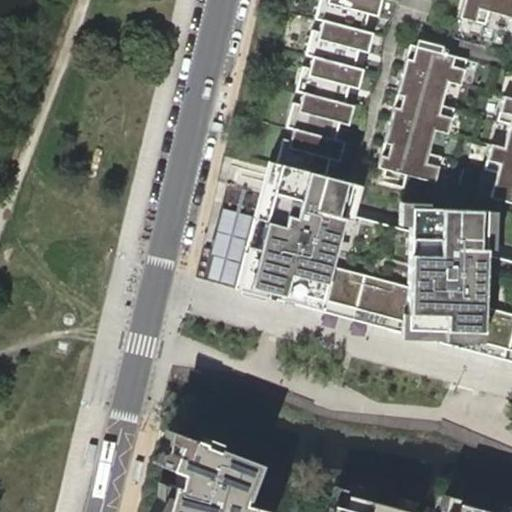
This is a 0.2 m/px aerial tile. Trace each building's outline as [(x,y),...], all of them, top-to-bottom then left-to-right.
[(376,17),(380,0),(319,0),(314,19),(321,21),(318,33),(311,31),(305,55),(312,57),(309,69),(302,67),(295,91),(302,93),(299,105),(292,103),(286,127),(293,129),(290,141),(282,139),(276,164),(324,176),(329,160),(338,162),(343,143),(334,140),(338,124),(348,126),(352,106),(343,104),(348,87),(357,89),(362,70),(353,68),(357,51),(367,53),(372,34),(362,31),(367,15),(376,17)] [(511,0),(462,0),(458,17),(484,24),(487,11),(511,17),(508,31),(511,31),(511,0)] [(459,85),(466,60),(440,53),(441,47),(416,40),(414,46),(409,45),(402,70),(446,82),(459,85)] [(439,107),(446,82),(402,70),(396,95),(439,107)] [(439,107),(396,95),(390,119),(433,130),(446,133),(452,110),(439,107)] [(511,126),(511,99),(502,97),(496,122),(508,125),(511,126)] [(433,130),(390,119),(383,143),(426,155),(433,130)] [(511,150),(511,126),(508,125),(502,148),(511,150)] [(426,155),(383,143),(376,168),(433,182),(439,159),(426,155)] [(511,177),(511,150),(502,148),(489,145),(483,170),(496,174),(511,177)] [(342,211),(350,183),(324,176),(276,164),(269,191),(342,211)] [(511,203),(511,177),(496,174),(489,198),(511,203)] [(234,288),(242,290),(269,191),(260,189),(234,288)] [(342,211),(269,191),(242,290),(316,309),(419,336),(511,361),(511,261),(480,253),(461,248),(463,237),(429,234),(407,228),(342,211)] [(408,205),(407,228),(429,234),(463,237),(461,248),(480,253),(484,212),(408,205)] [(265,511),(266,511),(240,503),(255,463),(178,433),(165,469),(177,474),(174,487),(168,486),(165,495),(160,511),(265,511)] [(87,461),(95,462),(98,444),(89,443),(87,461)] [(165,469),(172,450),(162,446),(151,464),(165,469)] [(133,479),(141,481),(145,463),(136,462),(133,479)] [(329,505),(341,508),(345,494),(362,499),(363,494),(334,486),(329,505)] [(160,511),(165,495),(159,494),(149,511),(160,511)] [(412,511),(362,499),(345,494),(341,508),(329,505),(327,511),(412,511)] [(448,511),(452,502),(453,497),(441,494),(438,508),(441,509),(439,511),(448,511)] [(492,511),(452,502),(448,511),(492,511)]
